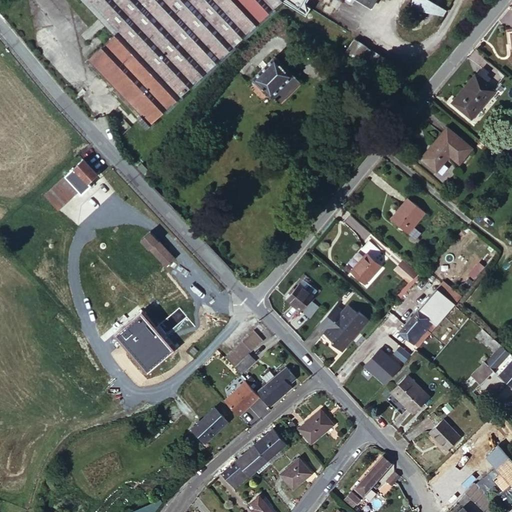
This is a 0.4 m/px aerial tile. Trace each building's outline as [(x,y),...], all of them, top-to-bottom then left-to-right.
[(88,0),(138,52),(111,78),(156,125),(208,74),(248,36),(285,0),(88,0)] [(288,0),(310,14),(315,5),(311,3),(309,1),(309,0),(288,0)] [(430,0),(412,0),(411,8),(444,14),(446,9),(430,0)] [(358,37),(349,50),(382,71),(390,58),(358,37)] [(278,55),(257,75),(284,102),(304,82),(278,55)] [(477,74),(454,101),(473,117),(496,90),(477,74)] [(445,125),(420,157),(434,169),(448,153),(458,161),(470,146),(445,125)] [(98,173),(85,158),(45,193),(58,208),(98,173)] [(408,196),(392,216),(407,229),(415,236),(421,229),(413,222),(424,209),(408,196)] [(175,256),(151,230),(142,238),(167,264),(175,256)] [(376,242),(352,269),(365,281),(390,254),(376,242)] [(401,256),(391,267),(410,285),(420,275),(401,256)] [(300,283),(289,299),(303,310),(315,294),(300,283)] [(435,286),(399,329),(408,336),(418,344),(444,313),(445,314),(455,302),(435,286)] [(335,302),(320,319),(324,323),(328,327),(325,330),(333,336),(333,339),(342,347),(349,339),(349,335),(356,328),(354,327),(360,322),(362,323),(368,317),(359,309),(356,309),(349,303),(343,309),(337,304),(335,302)] [(142,311),(115,334),(148,372),(175,349),(142,311)] [(492,336),(483,328),(472,340),(489,356),(500,344),(492,336)] [(257,330),(227,356),(243,374),(259,360),(253,352),(266,340),(257,330)] [(482,381),(509,352),(500,344),(489,356),(465,381),(470,386),(478,378),(482,381)] [(381,348),(364,366),(385,385),(411,356),(400,346),(391,356),(381,348)] [(511,357),(498,373),(511,385),(511,357)] [(298,375),(289,364),(260,389),(272,403),(294,384),(291,381),(298,375)] [(409,372),(393,387),(412,408),(429,392),(409,372)] [(227,399),(241,414),(262,395),(256,388),(248,379),(227,399)] [(230,419),(217,406),(194,427),(207,440),(230,419)] [(335,423),(322,407),(302,425),(315,441),(335,423)] [(443,415),(430,427),(447,446),(460,433),(443,415)] [(292,427),(283,417),(277,423),(286,433),(292,427)] [(276,427),(266,436),(278,450),(279,449),(288,441),(276,427)] [(266,436),(257,443),(269,457),(278,450),(266,436)] [(288,441),(279,449),(282,452),(287,448),(289,443),(288,441)] [(257,443),(248,452),(260,465),(269,457),(257,443)] [(491,459),(503,447),(499,443),(486,453),(491,459)] [(497,465),(509,455),(505,450),(503,447),(491,459),(497,465)] [(239,459),(251,473),(258,467),(260,465),(248,452),(239,459)] [(370,468),(380,478),(394,462),(384,453),(370,468)] [(511,487),(511,458),(509,455),(497,465),(501,470),(496,473),(492,477),(489,480),(495,486),(501,493),(510,485),(511,487)] [(314,471),(302,456),(284,471),(296,486),(314,471)] [(239,459),(225,471),(237,485),(251,473),(239,459)] [(370,468),(357,483),(356,485),(366,494),(380,478),(370,468)] [(492,468),(487,472),(492,477),(496,473),(492,468)] [(402,474),(397,470),(390,479),(394,482),(402,474)] [(487,472),(484,475),(486,477),(479,484),(488,492),(495,486),(489,480),(492,477),(487,472)] [(486,477),(484,475),(477,482),(479,484),(486,477)] [(59,487),(53,477),(47,481),(54,491),(59,487)] [(486,511),(504,511),(506,510),(488,492),(479,484),(477,482),(475,480),(465,490),(486,511)] [(511,506),(511,505),(511,487),(510,485),(501,493),(511,506)] [(363,498),(355,491),(348,498),(356,506),(363,498)] [(260,506),(267,501),(261,495),(255,500),(260,506)] [(135,511),(157,511),(166,501),(163,499),(135,511)] [(276,511),(267,501),(260,506),(253,511),(276,511)]
